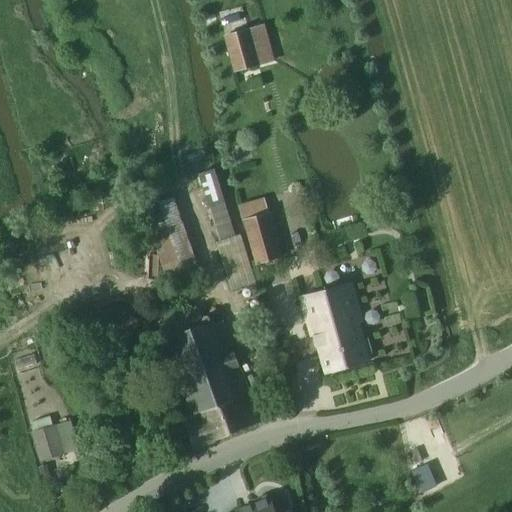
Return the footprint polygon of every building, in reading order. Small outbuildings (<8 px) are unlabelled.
[(252,29),(228,36),(238,71),(261,64),(252,29)] [(230,151),(233,164),(239,163),(235,149),(230,151)] [(281,238),(273,211),(243,219),(256,265),(282,258),(277,239),(281,238)] [(327,373),(370,362),(368,355),(373,353),(369,339),(364,341),(349,284),(302,297),(313,336),(317,335),(327,373)] [(261,422),(224,321),(166,342),(193,415),(185,418),(195,447),(261,422)] [(57,424),(31,431),(40,461),(65,453),(57,424)] [(48,465),(39,467),(41,475),(50,473),(48,465)] [(287,511),(285,505),(274,509),(270,498),(268,499),(266,496),(254,500),(255,503),(236,511),(237,511),(287,511)]
